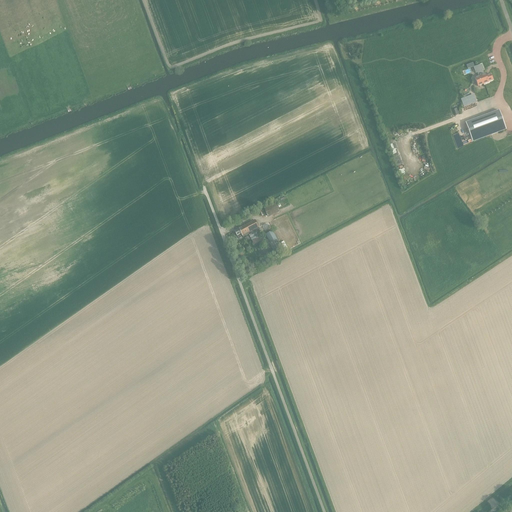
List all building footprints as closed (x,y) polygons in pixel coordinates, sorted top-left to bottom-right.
[(482,65),(474,68),(476,73),(477,73),(479,76),(475,78),(478,86),(488,82),(493,80),(491,74),(486,76),(485,74),(484,74),(483,71),(484,70),(482,65)] [(499,110),(466,122),(473,142),(506,129),(499,110)] [(267,216),(279,210),(275,203),(264,209),(267,216)] [(243,237),(248,234),(252,241),(254,245),(262,241),(257,231),(260,230),(259,227),(255,220),(235,231),(237,236),(241,233),(243,237)] [(272,232),(266,235),(269,241),(276,238),(272,232)]
